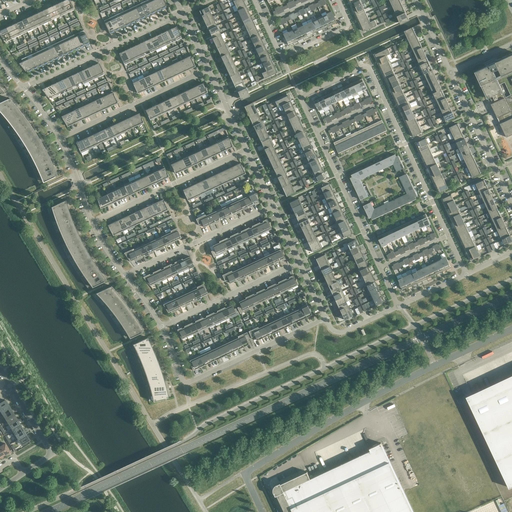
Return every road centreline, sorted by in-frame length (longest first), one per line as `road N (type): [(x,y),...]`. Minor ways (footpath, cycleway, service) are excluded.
road 1 (residential): [(466,274),(367,65),(300,96),(398,306)]
road 2 (unclassified): [(263,511),(245,473),(361,402),(511,330)]
road 3 (residential): [(22,87),(181,12)]
road 4 (residential): [(92,222),(246,151)]
road 5 (residential): [(255,0),(282,57),(350,25),(337,0)]
road 6 (residential): [(59,138),(208,69)]
road 7 (residential): [(125,275),(272,207)]
road 8 (residential): [(184,382),(325,319)]
road 9 (residential): [(163,325),(298,262)]
road 10 (residential): [(511,205),(450,74)]
